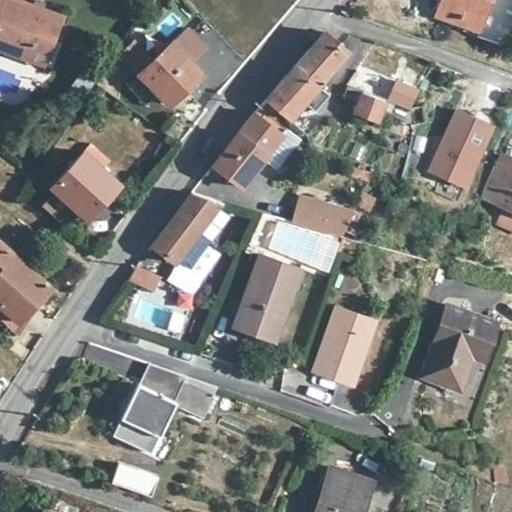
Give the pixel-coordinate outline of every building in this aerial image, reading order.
[(22,2),(17,0),(0,0),(0,48),(27,58),(35,34),(53,40),(62,17),(22,2)] [(489,0),(445,0),(440,16),(451,20),(480,29),(489,0)] [(325,33),(296,67),(317,86),(336,64),(341,58),(346,53),(325,33)] [(53,40),(35,34),(27,58),(44,64),(53,40)] [(152,61),(133,41),(119,54),(169,104),(198,75),(202,72),(172,41),(152,61)] [(346,61),(341,58),(336,64),(340,68),(346,61)] [(303,103),(317,86),(296,67),(267,100),(289,118),(303,103)] [(426,78),(420,74),(416,81),(413,87),(398,80),(389,102),(408,109),(426,78)] [(416,81),(400,74),(398,80),(413,87),(416,81)] [(364,92),(379,98),(384,89),(384,86),(369,80),(364,92)] [(379,98),(364,92),(348,85),(345,98),(357,103),(355,110),(377,119),(385,100),(379,98)] [(327,93),(317,86),(303,103),(313,110),(327,93)] [(389,91),(384,89),(379,98),(385,100),(389,91)] [(456,111),(430,171),(465,187),(491,126),(456,111)] [(281,135),(254,115),(239,134),(213,166),(225,174),(241,188),(266,155),(281,135)] [(110,161),(91,144),(84,152),(51,188),(87,219),(119,183),(103,169),(110,161)] [(511,158),(511,156),(501,152),(495,166),(507,170),(511,158)] [(511,158),(507,170),(495,166),(480,198),(507,210),(511,211),(511,158)] [(225,174),(213,166),(208,172),(220,181),(225,174)] [(222,202),(192,192),(152,244),(175,261),(222,202)] [(374,199),(362,193),(359,199),(354,208),(361,212),(366,214),(374,199)] [(293,222),(341,235),(347,222),(353,210),(301,196),(293,222)] [(354,208),(353,210),(347,222),(354,225),(361,212),(354,208)] [(511,211),(507,210),(502,223),(511,227),(511,211)] [(361,241),(341,235),(336,250),(355,257),(356,255),(361,241)] [(49,286),(0,241),(0,316),(4,311),(17,322),(17,321),(49,286)] [(299,269),(258,256),(233,325),(273,339),(299,269)] [(151,267),(140,262),(131,275),(164,286),(166,282),(168,279),(150,271),(151,267)] [(178,287),(166,282),(164,286),(161,297),(171,301),(178,287)] [(495,320),(447,304),(423,377),(459,390),(472,355),(483,359),(495,320)] [(342,307),(336,305),(324,339),(330,341),(342,307)] [(374,319),(342,307),(330,341),(324,339),(312,372),(352,385),(374,319)] [(17,322),(4,311),(0,316),(0,320),(18,336),(17,322)] [(186,376),(148,363),(139,384),(136,383),(119,419),(111,435),(149,453),(157,438),(173,404),(202,418),(214,393),(184,380),(186,376)] [(188,377),(186,376),(184,380),(214,393),(217,386),(188,377)] [(155,475),(116,462),(110,481),(148,494),(155,475)] [(358,511),(369,481),(330,468),(314,511),(358,511)]
